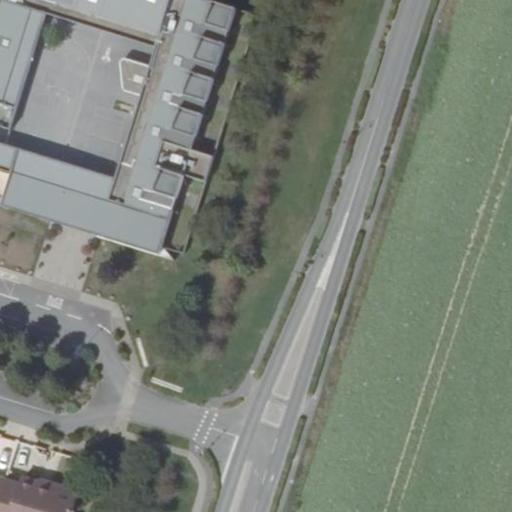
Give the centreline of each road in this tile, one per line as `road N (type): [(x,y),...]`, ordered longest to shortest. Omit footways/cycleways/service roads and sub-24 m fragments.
road 1 (tertiary): [(418,0),(271,449)]
road 2 (residential): [(121,403),(121,368),(102,334),(0,300)]
road 3 (residential): [(121,403),(271,449)]
road 4 (residential): [(0,408),(61,431),(93,425),(121,403)]
